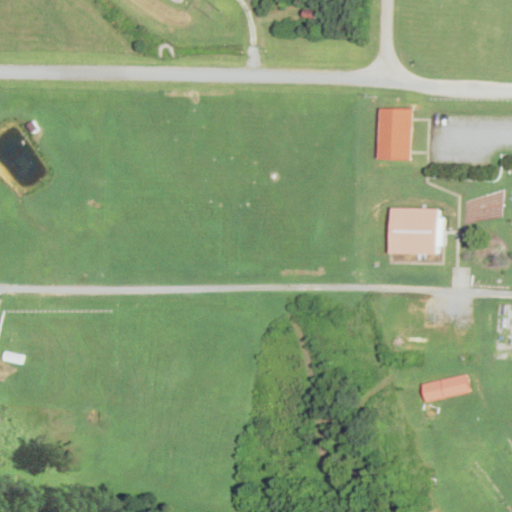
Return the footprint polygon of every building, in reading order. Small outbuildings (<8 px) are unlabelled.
[(416,143),(383,142),(384,107),(417,108),(416,143)] [(42,127),(36,132),(30,124),(36,120),(42,127)] [(448,244),(442,244),(442,252),(395,252),(395,206),(443,206),(443,216),(448,216),(448,244)] [(499,241),(498,272),(458,271),(458,241),(499,241)] [(27,353),(25,362),(6,358),(8,348),(27,353)] [(473,391),(429,402),(425,384),(469,374),(473,391)]
